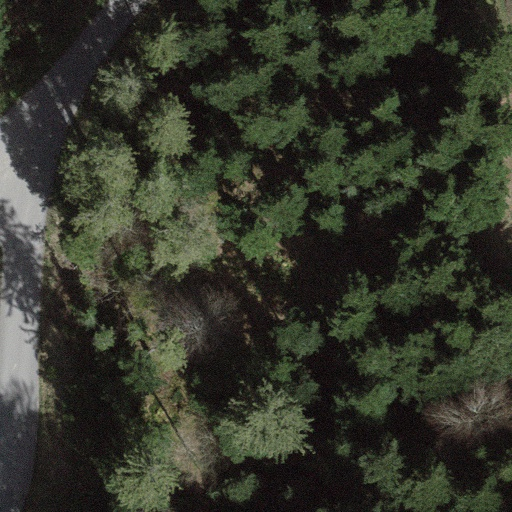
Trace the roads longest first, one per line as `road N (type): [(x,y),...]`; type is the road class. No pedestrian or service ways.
road 1 (track): [(0,438),(16,384),(22,270),(13,174),(0,158)]
road 2 (unclassified): [(0,137),(128,0)]
